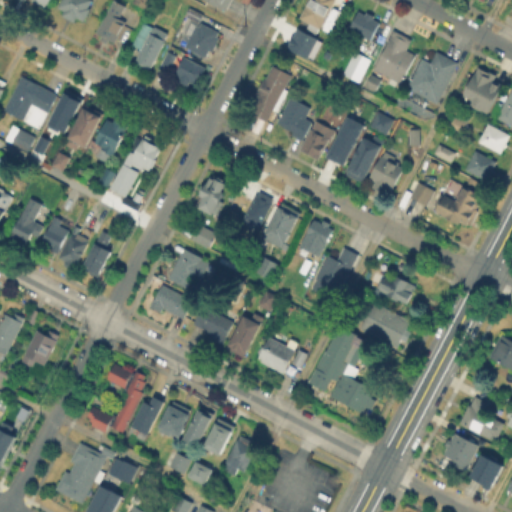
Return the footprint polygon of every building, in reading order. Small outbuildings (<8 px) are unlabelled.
[(65,9),(60,6),(63,0),(94,0),(84,20),(77,17),(75,20),(63,14),(65,9)] [(116,0),(127,6),(121,18),(127,21),(117,40),(114,40),(110,39),(109,41),(107,41),(101,38),(103,34),(98,32),(114,0),(116,0)] [(135,0),(153,0),(147,10),(134,2),(135,0)] [(231,0),(226,10),(207,0),(231,0)] [(310,23),(301,18),(310,0),(336,0),(318,34),(307,28),(310,23)] [(204,15),(200,24),(202,25),(203,23),(223,32),(214,51),(211,50),(208,57),(186,47),(191,37),(185,34),(192,19),(187,17),(191,8),(204,15)] [(360,9),(377,18),(376,19),(381,21),(371,41),(365,38),(362,44),(347,37),(360,9)] [(143,50),(134,45),(145,23),(167,34),(151,66),(138,60),(143,50)] [(286,49),(310,58),(319,38),(294,28),(286,49)] [(395,30),(413,40),(408,50),(417,55),(402,84),(375,69),(395,30)] [(318,48),(322,40),(328,44),(319,61),(301,51),(306,41),(318,48)] [(183,57),(184,56),(204,67),(195,85),(189,82),(188,84),(179,80),(181,75),(176,73),(177,72),(162,63),(170,50),(183,57)] [(357,51),(372,59),(360,82),(345,74),(357,51)] [(424,58),(432,63),(438,51),(459,63),(438,102),(408,86),(424,58)] [(273,66),(273,65),(292,75),(285,89),(290,92),(288,97),(287,96),(279,112),(275,109),(269,121),(257,115),(257,113),(250,109),(273,65),(273,66)] [(494,80),(491,84),(495,86),(491,91),(488,90),(485,94),(470,84),(478,70),(494,80)] [(373,74),(382,79),(376,90),(367,85),(373,74)] [(24,75),(58,93),(41,127),(6,110),(24,75)] [(0,78),(8,82),(0,98),(0,78)] [(511,124),(498,116),(499,116),(511,89),(511,124)] [(59,93),(77,102),(61,133),(54,130),(52,132),(41,127),(59,93)] [(300,98),(298,100),(302,102),(302,101),(318,110),(310,127),(311,127),(303,141),(303,140),(293,134),(295,132),(279,123),(284,112),(291,99),(293,94),(300,98)] [(475,97),(494,107),(490,115),(471,105),(475,97)] [(104,116),(89,146),(71,136),(86,107),(104,116)] [(460,110),(472,118),(463,132),(451,124),(460,110)] [(373,125),(379,113),(394,121),(387,133),(373,125)] [(328,157),(350,116),(366,125),(345,166),(328,157)] [(102,147),(95,143),(110,117),(128,127),(124,132),(129,135),(125,141),(121,139),(108,160),(98,154),(102,147)] [(321,159),(302,150),(313,128),(317,130),(321,122),(337,130),(332,141),(330,140),(321,159)] [(490,123),(511,133),(511,135),(503,153),(480,141),(490,123)] [(15,125),(38,139),(34,146),(31,145),(28,150),(7,139),(15,125)] [(411,129),(421,130),(420,144),(411,144),(411,129)] [(41,136),(50,141),(42,157),(33,152),(41,136)] [(156,139),(155,142),(165,147),(151,172),(143,167),(142,170),(132,165),(146,137),(149,138),(150,136),(156,139)] [(366,177),(351,169),(368,136),(383,144),(366,177)] [(441,145),(456,153),(452,160),(437,152),(441,145)] [(478,150),(497,162),(486,180),(467,168),(478,150)] [(54,164),(61,151),(72,156),(65,170),(54,164)] [(378,181),(372,178),(385,153),(398,160),(396,163),(404,167),(393,188),(388,185),(385,192),(375,186),(378,181)] [(107,168),(117,173),(123,162),(140,172),(126,196),(100,181),(107,168)] [(195,206),(211,174),(231,184),(214,216),(195,206)] [(418,181),(436,189),(429,204),(411,196),(418,181)] [(486,194),(476,214),(478,215),(473,226),(464,222),(462,226),(435,212),(442,198),(449,196),(456,200),(464,184),(486,194)] [(0,187),(14,197),(0,219),(0,187)] [(261,191),(274,198),(259,228),(245,221),(261,191)] [(32,199),(43,205),(35,221),(44,225),(38,237),(33,234),(28,244),(13,236),(32,199)] [(302,216),(287,243),(268,233),(282,206),(302,216)] [(58,251),(53,249),(55,244),(44,239),(56,214),(62,217),(61,221),(71,225),(58,251)] [(311,250),(303,246),(316,218),(334,226),(319,259),(309,255),(311,250)] [(216,232),(209,246),(194,238),(200,225),(216,232)] [(62,256),(78,227),(82,230),(80,232),(91,238),(74,269),(69,267),(62,256)] [(86,267),(106,231),(114,235),(106,250),(111,252),(100,273),(91,267),(90,269),(86,267)] [(330,255),(339,260),(345,247),(359,254),(339,294),(336,293),(334,298),(313,288),(330,255)] [(214,264),(213,266),(216,268),(214,273),(206,269),(200,280),(193,276),(188,287),(170,277),(186,248),(214,264)] [(266,256),(280,263),(272,278),(258,271),(266,256)] [(390,269),(418,284),(408,303),(380,288),(390,268),(390,269)] [(178,292),(196,301),(186,319),(185,318),(167,309),(166,312),(154,306),(164,285),(178,292)] [(261,304),(269,289),(280,295),(272,310),(261,304)] [(365,328),(377,304),(413,322),(400,347),(365,328)] [(215,311),(234,321),(233,321),(234,322),(232,327),(224,342),(216,338),(217,335),(197,324),(198,322),(197,322),(206,307),(215,311)] [(0,330),(8,315),(21,315),(26,318),(7,354),(0,350),(0,330)] [(232,345),(248,315),(265,324),(249,354),(232,345)] [(42,326),(59,335),(45,363),(37,358),(33,365),(24,360),(42,326)] [(339,382),(333,378),(327,390),(313,382),(338,333),(340,334),(343,328),(360,336),(356,345),(363,349),(355,365),(359,367),(353,378),(376,389),(372,398),(377,400),(372,409),(366,406),(364,411),(332,395),(339,382)] [(504,333),(511,337),(511,368),(490,357),(504,333)] [(272,337),(296,350),(284,372),(260,359),(272,337)] [(291,363),(299,366),(305,352),(297,349),(291,363)] [(139,374),(140,372),(148,376),(142,389),(145,391),(124,432),(110,425),(106,431),(86,420),(94,404),(111,413),(119,413),(128,395),(126,387),(109,377),(116,362),(139,374)] [(467,408),(468,409),(479,389),(494,397),(484,416),(503,426),(495,440),(460,421),(467,408)] [(154,399),(156,396),(167,401),(150,434),(133,425),(148,396),(154,399)] [(176,402),(193,410),(179,438),(161,428),(159,426),(173,400),(176,402)] [(22,419),(14,415),(20,405),(27,409),(22,419)] [(217,413),(200,446),(184,438),(202,405),(217,413)] [(222,419),(234,427),(220,452),(207,444),(222,419)] [(0,463),(0,421),(1,420),(12,426),(9,432),(15,435),(0,463)] [(479,445),(466,468),(456,462),(457,459),(445,453),(457,432),(479,445)] [(259,442),(251,455),(253,456),(245,469),(241,467),(237,475),(224,468),(243,433),(259,442)] [(67,469),(71,471),(76,462),(73,460),(83,441),(102,452),(105,446),(116,452),(112,458),(108,456),(83,502),(57,488),(67,469)] [(180,452),(192,460),(184,473),(172,465),(180,452)] [(115,456),(124,461),(125,459),(137,465),(128,482),(108,470),(115,456)] [(492,474),(486,487),(466,476),(477,456),(496,466),(492,474)] [(214,469),(204,485),(203,484),(189,476),(199,460),(214,469)] [(102,484),(122,495),(112,511),(88,511),(87,511),(102,484)] [(180,495),(193,502),(188,511),(180,511),(174,509),(180,495)] [(149,511),(132,503),(127,511),(149,511)] [(194,511),(211,511),(213,510),(199,503),(194,511)]
